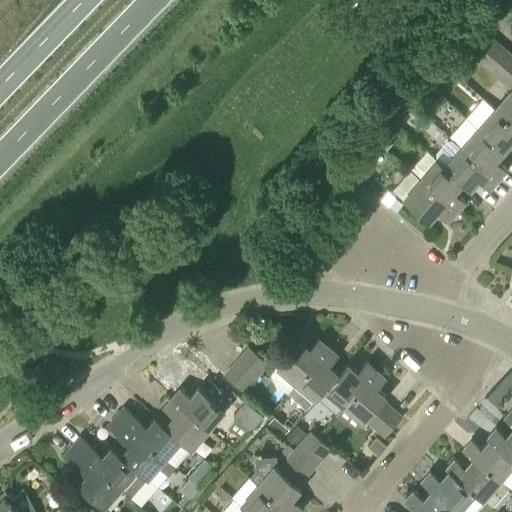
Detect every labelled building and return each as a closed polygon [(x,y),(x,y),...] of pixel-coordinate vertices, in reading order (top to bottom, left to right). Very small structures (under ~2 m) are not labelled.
[(472,57),(490,37),(481,29),(463,49),(472,57)] [(482,66),(500,45),(490,37),(472,57),(482,66)] [(491,74),(509,53),(500,45),(482,66),(491,74)] [(501,82),(511,68),(511,55),(509,53),(491,74),(501,82)] [(510,90),(511,88),(511,68),(501,82),(509,89),(510,90)] [(494,107),(511,123),(511,88),(510,90),(509,89),(494,107)] [(511,123),(494,107),(477,127),(504,151),(511,141),(511,123)] [(504,151),(477,127),(461,145),(463,147),(462,147),(498,179),(507,169),(501,164),(499,165),(495,162),(504,151)] [(393,143),(386,137),(381,143),(387,149),(393,143)] [(498,179),(462,147),(461,148),(452,140),(447,140),(436,153),(436,157),(446,165),(445,166),(444,167),(462,183),(470,190),(480,178),(485,182),(483,184),(489,189),(498,179)] [(444,167),(445,166),(438,160),(422,177),(421,179),(457,211),(465,201),(459,196),(458,197),(453,193),(462,183),(444,167)] [(367,176),(367,169),(363,165),(355,173),(363,180),(367,176)] [(457,211),(421,179),(421,180),(403,199),(429,221),(439,210),(443,214),(442,215),(448,221),(457,211)] [(296,384),(328,346),(318,338),(313,344),(315,345),(311,350),(299,340),(277,366),(294,382),(296,384)] [(324,389),(338,373),(327,364),(331,360),(333,361),(338,355),(328,346),(296,384),(316,401),(325,391),(324,389)] [(241,357),(261,374),(269,364),(249,347),(241,357)] [(253,384),(261,374),(241,357),(233,366),(253,384)] [(344,407),(376,369),(366,361),(361,367),(362,368),(359,373),(347,363),(338,373),(324,389),(325,391),(344,407)] [(245,394),(253,384),(233,366),(225,375),(245,394)] [(376,428),(392,409),(383,401),(387,397),(375,387),(379,383),(381,384),(386,378),(376,369),(344,407),(363,424),(367,420),(376,428)] [(172,397),(210,431),(227,410),(223,407),(231,398),(211,380),(203,390),(200,387),(190,398),(185,394),(186,393),(180,387),(172,397)] [(195,450),(210,431),(172,397),(163,407),(169,412),(171,410),(175,414),(166,425),(192,446),(191,447),(195,450)] [(245,401),(234,414),(234,418),(251,432),(263,418),(245,401)] [(192,446),(166,425),(156,416),(146,428),(141,424),(143,422),(125,407),(116,416),(175,467),(191,447),(192,446)] [(392,409),(376,428),(386,436),(402,417),(392,409)] [(169,473),(175,467),(116,416),(107,426),(126,442),(127,440),(131,444),(122,455),(147,476),(146,477),(149,479),(160,466),(169,473)] [(286,438),(295,447),(307,433),(298,425),(286,438)] [(511,429),(506,437),(501,433),(502,431),(497,426),(488,436),(490,439),(511,457),(511,429)] [(304,441),(322,457),(331,448),(310,430),(307,433),(295,447),(294,448),(296,450),(304,441)] [(147,476),(122,455),(112,446),(102,457),(98,453),(99,452),(81,436),(72,446),(121,489),(122,488),(131,495),(146,477),(147,476)] [(378,454),(386,445),(377,438),(369,447),(378,454)] [(511,469),(511,457),(490,439),(481,449),(477,445),(478,444),(472,439),(463,449),(473,458),(501,482),(511,469)] [(314,466),(322,457),(304,441),(296,450),(314,466)] [(281,451),(287,456),(293,449),(287,444),(281,451)] [(105,508),(121,489),(72,446),(64,456),(82,472),(83,470),(87,474),(78,485),(105,508)] [(277,466),(275,463),(256,484),(288,511),(298,511),(303,507),(297,502),(296,503),(291,499),(301,488),(298,485),(306,476),(288,460),(296,450),(294,448),(293,449),(287,456),(277,466)] [(306,476),(314,466),(296,450),(288,460),(306,476)] [(501,482),(473,458),(465,468),(460,465),(461,463),(455,458),(446,468),(449,470),(476,493),(492,507),(508,489),(501,482)] [(459,511),(476,493),(449,470),(440,481),(435,477),(436,475),(430,470),(421,480),(432,489),(458,511),(459,511)] [(288,511),(256,484),(240,502),(244,506),(250,511),(288,511)] [(458,511),(432,489),(423,500),(418,496),(420,495),(414,489),(405,500),(418,511),(417,511),(458,511)] [(1,497),(2,499),(0,501),(0,511),(27,511),(25,509),(24,510),(15,502),(16,501),(6,491),(1,497)] [(191,501),(185,496),(178,505),(183,510),(191,501)]
